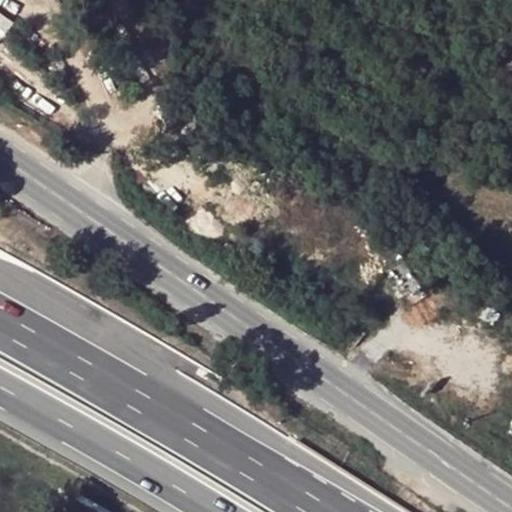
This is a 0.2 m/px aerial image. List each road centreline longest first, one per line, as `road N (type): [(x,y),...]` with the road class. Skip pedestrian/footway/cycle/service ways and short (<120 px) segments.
road 1 (tertiary): [(511,510),(0,153)]
road 2 (motorway): [(371,511),(88,329),(0,285)]
road 3 (motorway): [(0,398),(201,511)]
